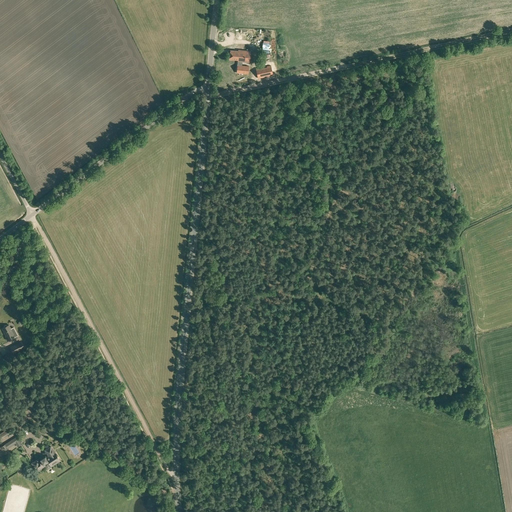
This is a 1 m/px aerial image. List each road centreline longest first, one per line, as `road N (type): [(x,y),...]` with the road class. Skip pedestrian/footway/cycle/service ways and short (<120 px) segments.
road 1 (tertiary): [(178,511),(179,380),(208,89)]
road 2 (track): [(511,29),(208,97)]
road 3 (track): [(32,215),(176,479)]
road 4 (unclassified): [(32,215),(208,89)]
